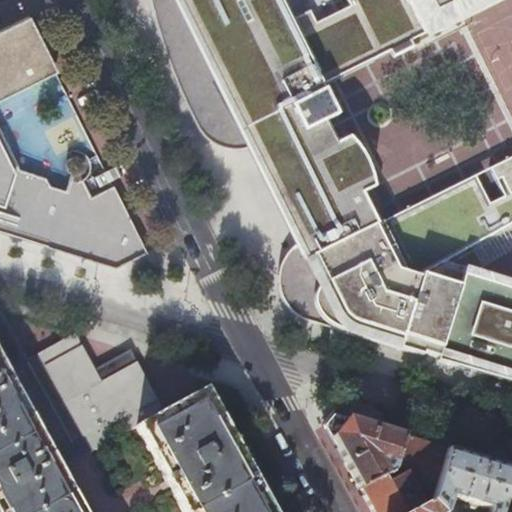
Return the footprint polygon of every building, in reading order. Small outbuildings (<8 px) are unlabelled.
[(308,219),(311,236),(311,237),(303,240),(293,247),(286,253),(282,260),(279,266),(277,275),(276,285),(277,290),(279,296),(282,301),(282,302),(287,309),(290,312),(292,314),(295,316),(297,318),(323,304),(336,331),(365,340),(366,335),(396,344),(394,349),(395,350),(418,275),(442,262),(470,246),(511,222),(511,156),(488,169),(502,198),(488,205),(473,176),(373,226),(322,123),(334,117),(321,90),(318,92),(316,88),(480,6),(476,0),(148,0),(150,8),(161,46),(163,45),(211,142),(208,143),(211,145),(216,148),(222,150),(230,151),(239,151),(245,150),(270,138),(283,160),(290,173),(300,195),(308,219)] [(28,15),(0,28),(0,232),(65,253),(114,268),(146,252),(113,186),(87,199),(83,207),(76,205),(79,195),(65,190),(63,196),(45,190),(42,183),(16,175),(0,143),(0,97),(55,70),(28,15)] [(163,45),(161,46),(168,65),(173,79),(178,91),(183,103),(187,110),(194,125),(199,134),(205,141),(208,143),(211,142),(163,45)] [(19,170),(0,131),(0,143),(16,175),(42,183),(45,190),(63,196),(65,190),(50,185),(46,178),(19,170)] [(270,138),(245,150),(293,247),(303,240),(311,237),(311,236),(308,219),(300,195),(290,173),(283,160),(270,138)] [(511,222),(470,246),(481,268),(511,250),(511,222)] [(418,275),(395,350),(402,352),(420,357),(422,350),(452,360),(455,361),(456,357),(489,367),(488,371),(511,378),(511,303),(509,302),(508,307),(475,297),(482,274),(442,262),(418,275)] [(511,283),(482,274),(475,297),(508,307),(509,302),(511,303),(511,283)] [(323,304),(297,318),(300,320),(304,321),(309,323),(313,324),(317,325),(336,331),(323,304)] [(0,367),(56,469),(88,450),(35,354),(24,359),(0,316),(0,367)] [(92,368),(73,333),(35,354),(88,450),(134,425),(182,511),(265,511),(197,390),(159,411),(132,362),(98,380),(92,368)] [(126,350),(92,368),(98,380),(132,362),(126,350)] [(79,511),(56,469),(0,367),(0,511),(79,511)] [(269,511),(200,388),(197,390),(265,511),(269,511)] [(322,426),(370,511),(409,511),(422,505),(411,485),(432,490),(445,449),(332,413),(322,426)] [(510,511),(511,507),(511,470),(489,463),(445,449),(432,490),(429,501),(440,511),(455,511),(456,510),(460,511),(461,508),(466,510),(467,503),(487,510),(486,511),(510,511)] [(440,511),(429,501),(422,505),(409,511),(440,511)]
